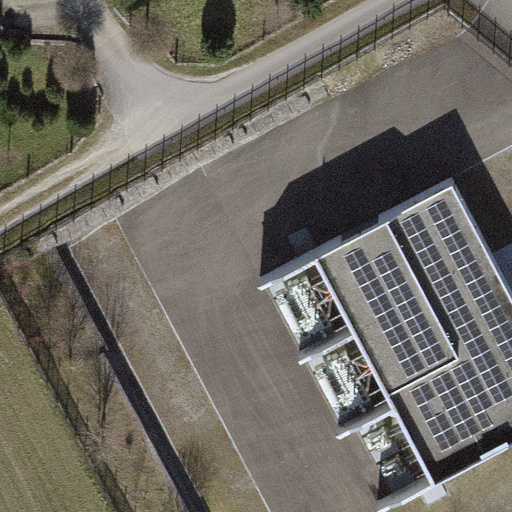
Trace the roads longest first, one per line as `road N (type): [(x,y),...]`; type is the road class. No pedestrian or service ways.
road 1 (track): [(511,45),(505,59),(173,236),(318,511)]
road 2 (track): [(0,221),(390,0)]
